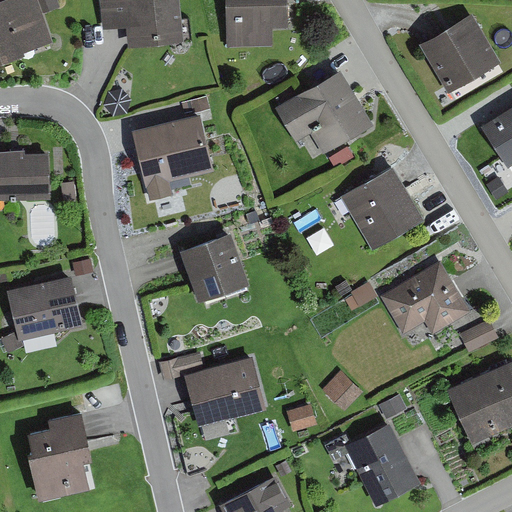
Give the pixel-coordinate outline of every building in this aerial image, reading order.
[(0,0),(0,61),(25,53),(24,50),(52,41),(42,12),(60,6),(57,0),(0,0)] [(179,0),(99,0),(103,28),(126,25),(128,45),(184,39),(179,0)] [(226,0),(227,46),(272,45),(272,26),(288,25),(287,0),(226,0)] [(419,41),(448,91),(502,60),(472,10),(419,41)] [(299,90),(274,105),(295,141),(310,132),(323,153),(374,123),(340,66),(299,90)] [(511,103),(481,123),(511,171),(511,170),(511,103)] [(146,109),(133,113),(135,124),(149,121),(146,109)] [(200,111),(132,128),(150,199),(173,194),(170,181),(215,170),(200,111)] [(347,145),(329,156),(336,168),(355,156),(347,145)] [(25,148),(0,148),(0,198),(51,197),(49,150),(25,151),(25,148)] [(393,164),(340,195),(371,248),(424,217),(400,176),(393,164)] [(508,190),(499,175),(486,183),(496,198),(508,190)] [(74,180),(61,182),(63,200),(76,199),(74,180)] [(231,229),(180,247),(193,285),(198,300),(225,291),(227,296),(248,289),(246,284),(250,282),(231,229)] [(91,258),(72,261),(75,275),(93,271),(91,258)] [(440,258),(380,294),(403,332),(425,319),(433,333),(472,310),(440,258)] [(71,273),(7,288),(16,330),(18,339),(21,339),(82,325),(71,273)] [(490,318),(460,333),(469,351),(499,336),(494,328),(490,318)] [(18,339),(16,330),(0,337),(8,352),(24,344),(21,339),(18,339)] [(184,372),(204,367),(200,351),(161,361),(159,361),(164,378),(184,372)] [(204,367),(184,372),(199,426),(267,407),(253,354),(204,367)] [(511,424),(511,358),(448,387),(472,442),(511,424)] [(341,368),(322,388),(345,409),(363,390),(341,368)] [(400,392),(379,403),(386,418),(407,407),(400,392)] [(312,403),(287,410),(294,431),(318,424),(312,403)] [(50,426),(28,431),(32,448),(28,449),(39,498),(90,486),(84,458),(94,456),(83,409),(48,417),(50,426)] [(376,504),(421,480),(390,420),(350,441),(346,433),(325,444),(333,459),(348,451),(376,504)] [(275,472),(219,502),(224,511),(284,511),(282,508),(291,503),(275,472)]
